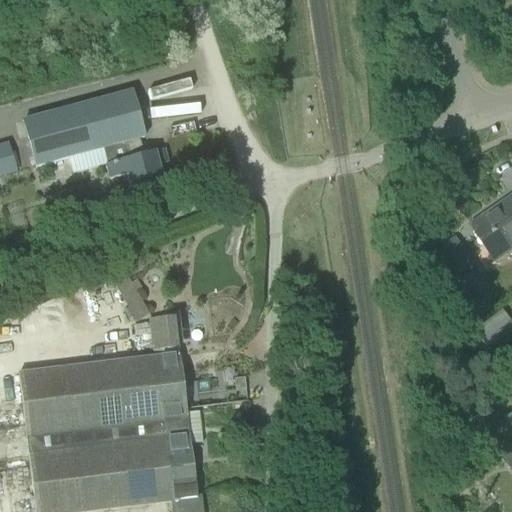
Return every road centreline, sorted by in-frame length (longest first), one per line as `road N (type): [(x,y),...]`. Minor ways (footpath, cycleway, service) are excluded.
road 1 (unclassified): [(265,511),(274,280),(266,185)]
road 2 (track): [(266,185),(208,194),(97,233),(0,291)]
road 3 (residential): [(266,185),(372,159),(475,119)]
road 4 (residential): [(266,185),(243,149),(195,0)]
road 5 (residential): [(475,119),(435,0)]
